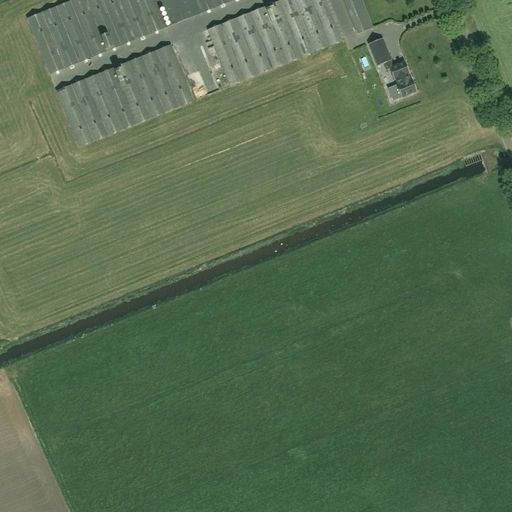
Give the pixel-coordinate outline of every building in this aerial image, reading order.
[(164,28),(152,0),(73,0),(27,19),(49,74),(164,28)] [(195,0),(152,0),(164,28),(201,14),(195,0)] [(234,0),(195,0),(201,14),(234,0)] [(344,40),(328,0),(282,0),(207,30),(230,86),(344,40)] [(343,0),(358,34),(373,28),(361,0),(343,0)] [(391,61),(383,38),(368,44),(377,66),(383,64),(386,71),(389,69),(394,81),(395,80),(397,85),(396,85),(401,98),(417,92),(411,79),(410,79),(408,75),(409,74),(404,61),(393,66),(391,61)] [(193,100),(171,45),(56,91),(79,147),(193,100)] [(203,60),(189,48),(186,52),(192,58),(191,60),(197,66),(203,60)]
